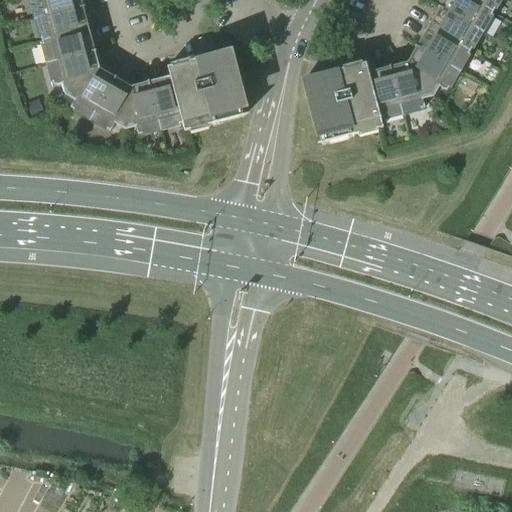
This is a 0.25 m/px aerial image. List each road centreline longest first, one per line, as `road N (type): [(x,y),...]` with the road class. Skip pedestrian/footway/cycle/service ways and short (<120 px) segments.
road 1 (secondary): [(246,275),(348,296),(511,354)]
road 2 (secondary): [(511,301),(346,245),(256,227)]
road 3 (secondary): [(256,227),(133,205),(0,194)]
road 4 (secondary): [(0,243),(246,275)]
road 5 (unclassified): [(214,511),(223,393),(246,275)]
